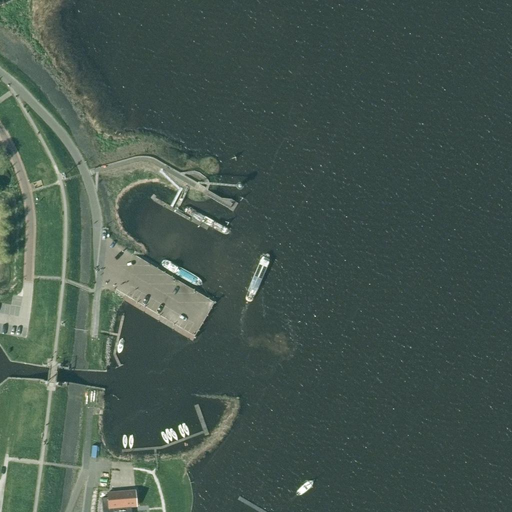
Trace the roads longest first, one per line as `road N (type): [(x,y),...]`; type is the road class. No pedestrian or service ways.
road 1 (unclassified): [(94,331),(101,261),(85,176),(67,143),(0,73)]
road 2 (unclassified): [(28,276),(27,193),(0,131)]
